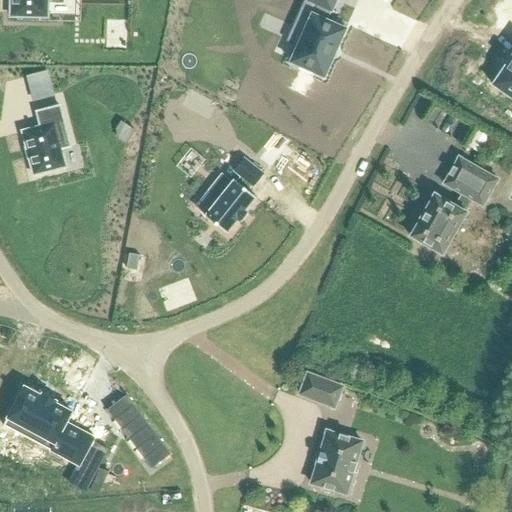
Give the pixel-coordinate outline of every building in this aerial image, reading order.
[(10,0),(10,16),(46,17),(46,0),(10,0)] [(315,5),(289,62),(323,77),(345,29),(326,20),(330,12),(331,12),(336,0),(307,0),(307,1),(315,5)] [(511,54),(491,85),(511,98),(511,54)] [(40,127),(22,132),(33,174),(64,166),(59,149),(69,146),(59,106),(36,112),(40,127)] [(482,206),(497,179),(458,157),(443,184),(462,194),(455,206),(434,194),(409,236),(441,254),(465,212),(464,211),(471,199),(482,206)] [(218,199),(204,216),(226,233),(236,220),(238,221),(246,212),(244,211),(255,197),(246,190),(251,185),(252,186),(262,174),(244,159),(234,171),(241,177),(236,182),(233,180),(231,183),(221,175),(208,191),(218,199)] [(20,367),(5,419),(95,440),(112,388),(20,367)] [(307,374),(299,394),(334,408),(341,387),(307,374)] [(310,484),(346,494),(362,441),(326,431),(310,484)] [(150,458),(92,463),(95,492),(153,487),(150,458)]
